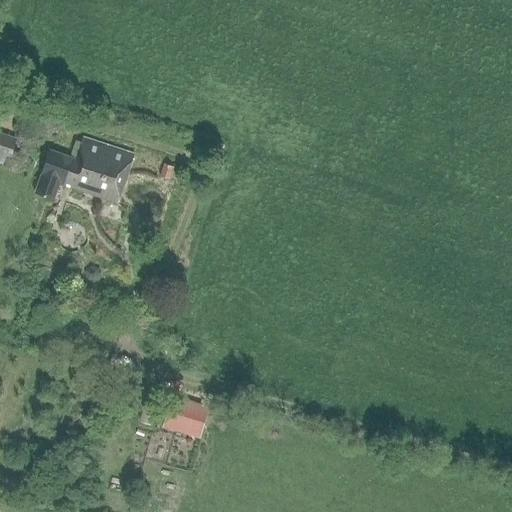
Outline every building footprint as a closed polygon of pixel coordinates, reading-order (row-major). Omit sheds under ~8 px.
[(17,137),(0,131),(0,164),(7,167),(17,137)] [(75,140),(69,156),(50,150),(35,193),(54,199),(59,183),(117,203),(134,154),(83,137),(81,142),(75,140)] [(164,163),(160,175),(170,179),(174,166),(164,163)] [(199,432),(207,405),(176,396),(168,423),(199,432)] [(100,407),(89,402),(85,410),(96,416),(100,407)]
